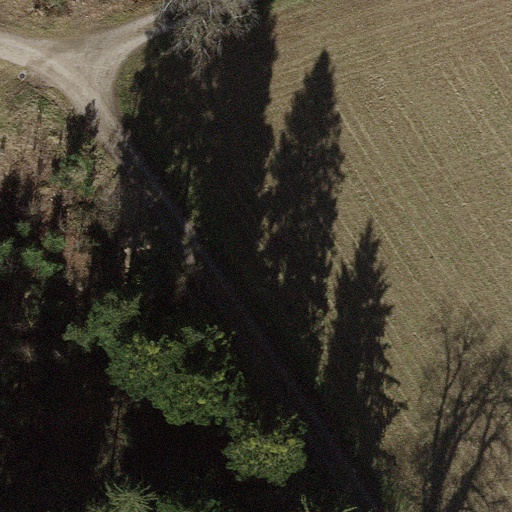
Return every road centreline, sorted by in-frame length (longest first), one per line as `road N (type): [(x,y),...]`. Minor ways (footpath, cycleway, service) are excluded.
road 1 (track): [(369,511),(81,72)]
road 2 (track): [(291,0),(81,72)]
